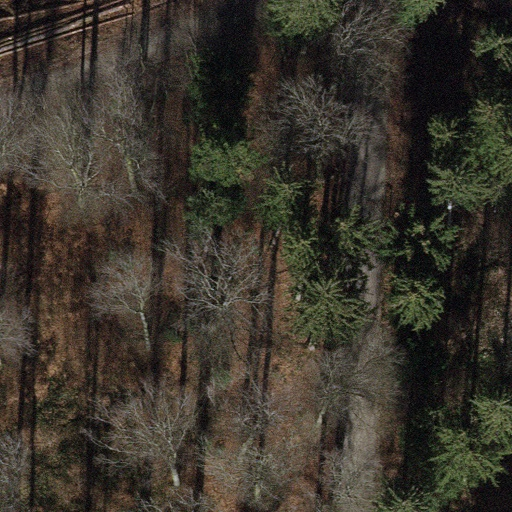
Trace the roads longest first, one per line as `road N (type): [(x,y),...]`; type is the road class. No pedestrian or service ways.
road 1 (track): [(370,0),(356,511)]
road 2 (track): [(0,110),(271,0)]
